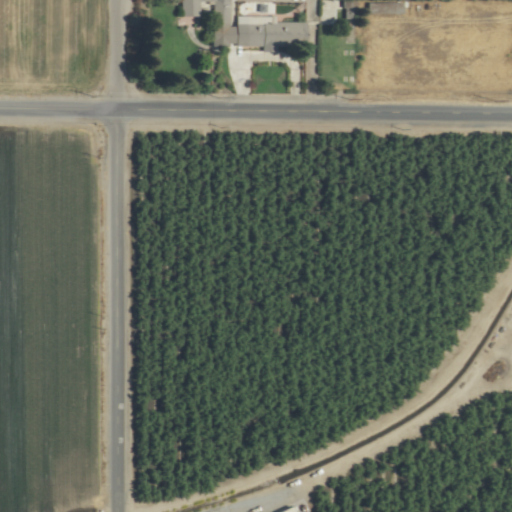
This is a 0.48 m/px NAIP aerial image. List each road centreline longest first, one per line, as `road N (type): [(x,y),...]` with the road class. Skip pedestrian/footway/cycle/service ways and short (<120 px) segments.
road 1 (residential): [(112,108),(113,511)]
road 2 (residential): [(511,112),(112,108)]
